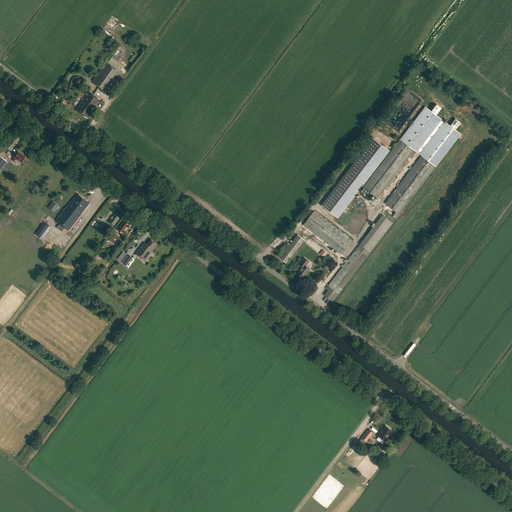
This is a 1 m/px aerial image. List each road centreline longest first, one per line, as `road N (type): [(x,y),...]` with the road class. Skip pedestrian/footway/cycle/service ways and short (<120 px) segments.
road 1 (tertiary): [(511,495),(0,106)]
road 2 (unclassified): [(511,452),(0,65)]
